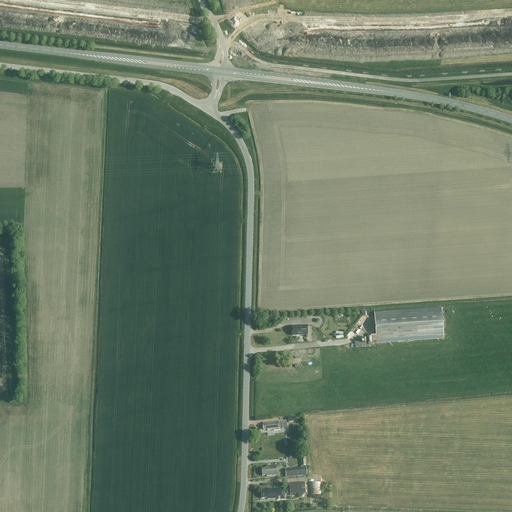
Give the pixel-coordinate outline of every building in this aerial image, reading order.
[(444,338),(442,308),(374,313),(376,336),(371,337),(371,344),(444,338)] [(292,327),(292,336),(307,335),(307,326),(292,327)] [(264,425),(263,425),(263,430),(268,430),(274,430),(274,431),(279,430),(279,427),(278,421),(263,423),(264,425)] [(280,475),(278,465),(265,466),(265,468),(262,469),(263,476),(267,475),(268,477),(280,475)] [(285,469),(286,477),(307,475),(306,467),(285,469)] [(290,494),(302,493),(305,493),(305,482),(289,483),(290,494)] [(310,484),(311,496),(321,495),(320,483),(310,484)] [(277,499),(277,500),(285,499),(284,487),(263,489),(263,492),(260,492),(261,499),(267,498),(267,500),(277,499)]
